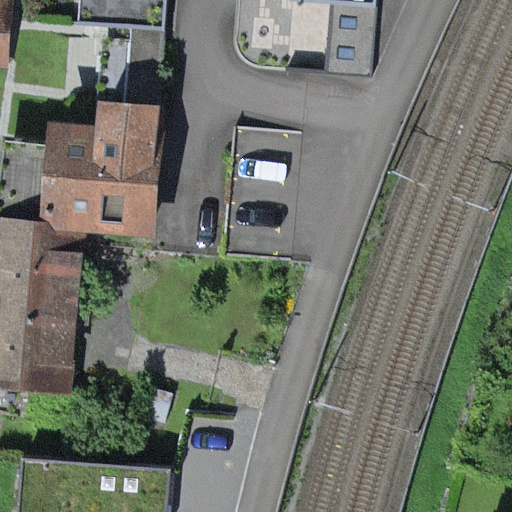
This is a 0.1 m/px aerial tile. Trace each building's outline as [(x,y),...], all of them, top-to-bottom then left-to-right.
[(80,0),(78,24),(117,28),(166,32),(169,0),(80,0)] [(294,0),(295,2),(378,8),(378,0),(294,0)] [(160,108),(166,32),(117,28),(110,104),(160,108)] [(150,216),(160,108),(110,104),(108,135),(61,131),(59,148),(7,144),(0,224),(83,231),(83,222),(149,227),(150,216)] [(222,235),(292,240),(300,130),(230,125),(222,235)] [(75,322),(83,231),(0,224),(0,225),(0,381),(69,387),(75,322)] [(172,511),(176,467),(45,458),(41,511),(172,511)]
